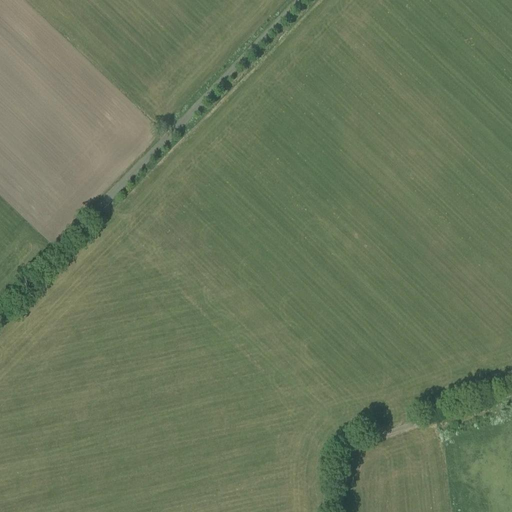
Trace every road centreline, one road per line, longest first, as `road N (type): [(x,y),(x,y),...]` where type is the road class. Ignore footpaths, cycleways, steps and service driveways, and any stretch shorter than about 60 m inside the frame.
road 1 (unclassified): [(0,307),(298,0)]
road 2 (unclassified): [(340,511),(343,463),(354,446),(511,394)]
